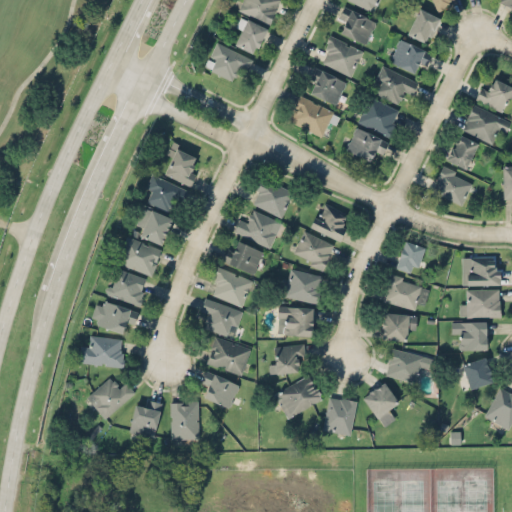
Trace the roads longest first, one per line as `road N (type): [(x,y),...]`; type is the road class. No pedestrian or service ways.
road 1 (primary): [(115,54),(34,228),(0,335)]
road 2 (residential): [(511,231),(425,222),(248,137)]
road 3 (residential): [(248,137),(169,305),(165,363)]
road 4 (primary): [(2,511),(53,293)]
road 5 (primary): [(53,293),(137,95)]
road 6 (residential): [(477,35),(390,207)]
road 7 (residential): [(390,207),(347,302),(343,359)]
road 8 (residential): [(103,77),(226,137),(248,137)]
road 9 (residential): [(313,0),(248,137)]
road 10 (residential): [(248,137),(234,115),(148,71)]
